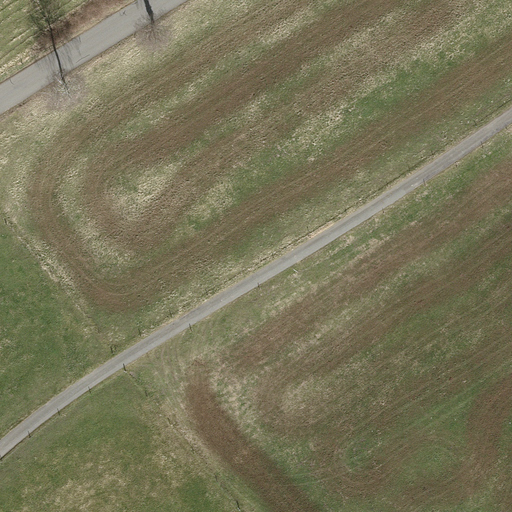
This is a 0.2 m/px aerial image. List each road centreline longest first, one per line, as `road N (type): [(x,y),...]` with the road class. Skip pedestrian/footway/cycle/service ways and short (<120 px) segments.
road 1 (track): [(511,111),(344,228),(90,384),(0,451)]
road 2 (unclassified): [(0,100),(165,0)]
